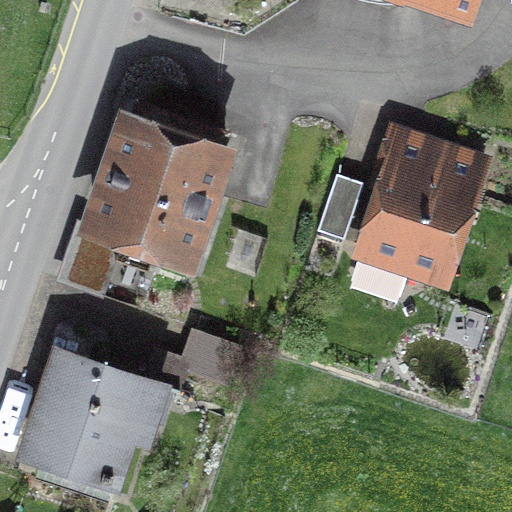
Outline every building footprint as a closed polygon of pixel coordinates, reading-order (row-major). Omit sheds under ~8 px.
[(452,0),(342,0),(440,34),(452,0)] [(169,289),(210,167),(101,130),(60,252),(169,289)] [(475,169),(389,139),(343,271),(429,301),(475,169)] [(334,178),(316,233),(346,243),(364,187),(334,178)] [(147,344),(40,308),(5,411),(97,442),(114,393),(128,398),(147,344)] [(201,337),(190,371),(231,384),(241,350),(201,337)]
